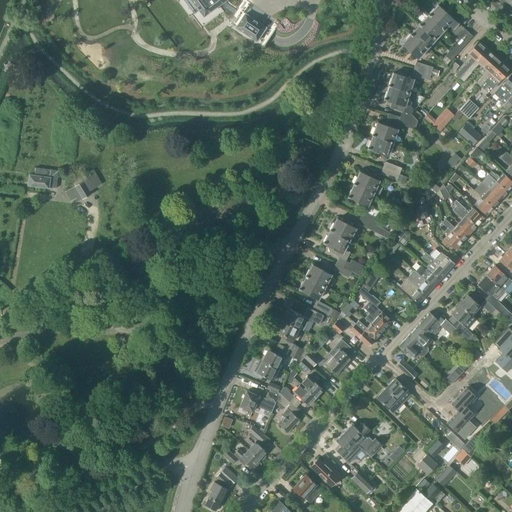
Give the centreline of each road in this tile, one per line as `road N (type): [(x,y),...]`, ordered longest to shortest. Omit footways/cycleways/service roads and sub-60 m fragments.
road 1 (unclassified): [(181,511),(265,291),(355,116),(380,0)]
road 2 (residential): [(240,511),(511,214)]
road 3 (track): [(0,340),(174,318),(264,251),(291,241)]
